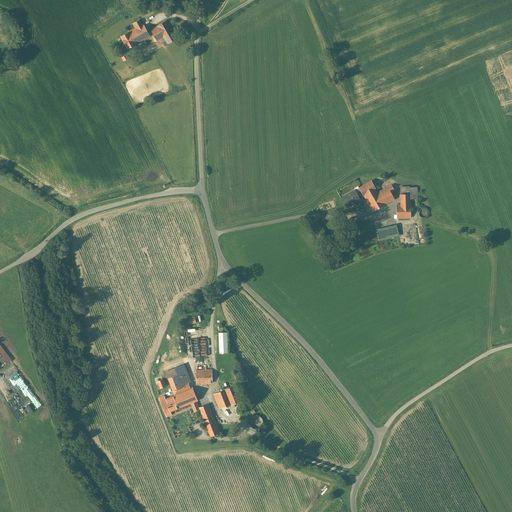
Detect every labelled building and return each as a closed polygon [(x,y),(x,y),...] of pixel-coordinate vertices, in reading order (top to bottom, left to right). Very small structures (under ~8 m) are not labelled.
[(164,0),(163,0),(152,7),(155,12),(168,5),(164,0)] [(140,19),(133,23),(135,28),(143,24),(140,19)] [(177,38),(166,20),(157,26),(163,37),(168,44),(177,38)] [(135,28),(128,32),(135,44),(150,36),(143,24),(135,28)] [(163,37),(157,26),(150,30),(157,41),(163,37)] [(128,32),(120,36),(127,48),(135,44),(128,32)] [(371,181),(359,188),(362,193),(363,195),(374,189),(375,188),(371,181)] [(391,185),(376,193),(374,189),(363,195),(372,211),(394,199),(390,192),(394,190),(391,185)] [(416,187),(400,187),(400,205),(396,205),(396,218),(410,218),(410,199),(417,199),(416,187)] [(354,190),(341,197),(347,207),(360,200),(357,195),(362,193),(359,188),(355,191),(354,190)] [(423,209),(422,209),(421,209),(420,210),(419,211),(419,212),(419,213),(419,214),(419,215),(419,216),(420,216),(421,217),(422,217),(423,217),(424,217),(425,217),(426,216),(427,215),(427,214),(427,213),(427,212),(427,211),(426,210),(425,210),(424,209),(423,209)] [(328,237),(317,219),(309,224),(320,242),(328,237)] [(396,226),(376,231),(378,240),(399,235),(396,226)] [(353,236),(347,241),(350,245),(356,239),(353,236)] [(338,254),(325,261),(328,265),(341,258),(338,254)] [(194,317),(181,320),(182,326),(196,323),(194,317)] [(226,332),(219,333),(220,353),(227,352),(226,332)] [(184,364),(173,369),(176,375),(180,385),(188,382),(190,381),(184,364)] [(212,370),(196,370),(196,383),(212,383),(212,370)] [(165,386),(160,375),(154,377),(158,389),(165,386)] [(176,375),(168,378),(174,395),(190,389),(190,387),(188,382),(180,385),(176,375)] [(236,385),(213,394),(219,408),(242,399),(236,385)] [(165,399),(160,401),(165,413),(197,400),(192,388),(190,389),(174,395),(165,399)] [(219,431),(209,405),(199,409),(210,435),(219,431)] [(255,415),(254,415),(253,416),(252,416),(251,417),(250,418),(249,419),(249,420),(249,421),(249,422),(249,423),(249,424),(250,425),(251,426),(251,427),(252,428),(253,428),(254,428),(256,429),(257,428),(259,428),(260,427),(261,426),(261,425),(262,424),(262,423),(262,422),(262,421),(262,420),(262,419),(261,418),(260,417),(260,416),(259,416),(258,416),(257,415),(255,415)]
